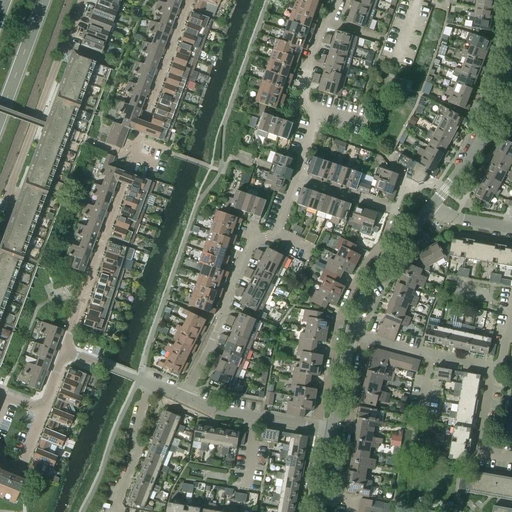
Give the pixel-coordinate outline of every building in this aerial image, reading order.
[(115,13),(119,3),(112,0),(96,0),(95,5),(115,13)] [(180,0),(168,0),(167,5),(178,9),(180,0)] [(213,18),(219,0),(195,0),(192,9),(213,18)] [(319,3),(320,0),(296,0),(296,1),(322,10),(323,5),(319,3)] [(371,8),(373,0),(352,0),(351,2),(371,9),(371,8)] [(411,68),(432,8),(427,7),(428,4),(416,0),(400,0),(387,36),(380,57),(385,59),(384,61),(406,69),(407,66),(411,68)] [(494,6),(495,1),(487,0),(477,0),(476,8),(496,11),(497,7),(494,6)] [(170,29),(178,9),(167,5),(157,1),(153,12),(155,13),(157,14),(157,13),(163,16),(160,25),(170,29)] [(320,14),(322,10),(296,1),(293,11),(314,18),(316,12),(320,14)] [(372,20),(376,10),(371,8),(371,9),(351,2),(350,6),(353,7),(351,12),(372,20)] [(112,23),(115,13),(95,5),(92,11),(90,10),(88,14),(112,23)] [(491,21),(492,15),(495,16),(496,11),(476,8),(475,14),(468,13),(468,17),(491,21)] [(312,24),(314,18),(293,11),(289,21),(315,30),(316,25),(312,24)] [(368,30),(372,20),(351,12),(349,18),(346,17),(345,22),(368,30)] [(207,31),(211,20),(191,13),(187,23),(207,31)] [(108,33),(112,23),(88,14),(87,18),(89,19),(87,25),(108,33)] [(490,26),(491,21),(468,17),(467,21),(473,22),(472,28),(492,32),(493,27),(490,26)] [(170,29),(160,25),(149,21),(146,32),(148,33),(147,34),(149,34),(150,34),(156,36),(152,45),(163,49),(170,29)] [(315,30),(289,21),(285,31),(306,39),(308,33),(313,35),(315,30)] [(204,41),(207,31),(187,23),(183,33),(204,41)] [(104,43),(108,33),(87,25),(85,31),(82,30),(81,35),(104,43)] [(304,45),(306,39),(285,31),(282,41),(282,42),(298,48),(303,50),(303,49),(307,51),(309,46),(304,45)] [(355,48),(358,37),(336,31),(335,37),(326,34),(325,39),(355,48)] [(200,51),(204,41),(183,33),(179,43),(200,51)] [(492,42),(469,33),(468,38),(474,40),(471,46),(490,53),(492,49),(489,48),(492,42)] [(100,54),(104,43),(81,35),(79,39),(82,40),(79,46),(100,54)] [(352,57),(355,48),(325,39),(323,44),(332,46),(330,51),(352,57)] [(296,53),(298,48),(282,42),(282,41),(277,40),(273,50),(299,59),(301,55),(296,53)] [(155,70),(163,49),(152,45),(142,42),(138,52),(140,53),(140,54),(142,55),(142,54),(148,56),(145,66),(155,70)] [(196,61),(200,51),(179,43),(175,54),(196,61)] [(490,53),(471,46),(469,51),(463,49),(462,53),(484,61),(486,56),(489,57),(490,53)] [(299,59),(273,50),(270,60),(291,68),(293,62),(298,64),(299,59)] [(349,67),(352,57),(330,51),(329,57),(320,54),(319,59),(349,67)] [(482,67),(484,61),(462,53),(460,57),(466,59),(464,65),(483,72),(485,68),(482,67)] [(192,71),(196,61),(175,54),(172,64),(192,71)] [(0,252),(0,374),(84,147),(65,140),(69,130),(88,137),(113,71),(78,58),(73,56),(59,94),(58,95),(58,96),(58,97),(56,102),(55,103),(55,104),(55,105),(54,106),(51,114),(51,115),(51,116),(50,116),(50,117),(50,118),(50,119),(48,123),(47,127),(0,252)] [(346,77),(349,67),(319,59),(318,63),(326,66),(325,71),(346,77)] [(289,74),(291,68),(270,60),(266,71),(292,80),(294,75),(289,74)] [(155,70),(145,66),(134,62),(131,72),(133,73),(132,74),(134,75),(135,74),(141,76),(137,86),(148,90),(155,70)] [(189,82),(192,71),(172,64),(168,74),(189,82)] [(481,76),(483,72),(464,65),(462,70),(456,68),(454,72),(476,80),(478,75),(481,76)] [(292,80),(266,71),(263,81),(284,89),(286,83),(290,84),(292,80)] [(343,87),(346,77),(325,71),(323,76),(315,74),(313,78),(343,87)] [(474,86),(476,80),(454,72),(453,76),(459,78),(456,84),(475,91),(477,87),(474,86)] [(185,92),(189,82),(168,74),(164,84),(185,92)] [(340,97),(343,87),(313,78),(312,83),(321,85),(319,91),(340,97)] [(282,94),(284,89),(263,81),(259,91),(285,100),(286,96),(282,94)] [(148,90),(137,86),(127,82),(123,93),(125,93),(125,94),(127,95),(127,94),(133,96),(130,106),(140,110),(148,90)] [(432,85),(430,84),(426,83),(423,93),(428,95),(432,85)] [(181,102),(185,92),(164,84),(160,94),(181,102)] [(474,95),(475,91),(456,84),(454,89),(448,87),(447,91),(469,100),(471,94),(474,95)] [(283,105),(285,100),(259,91),(255,102),(260,104),(267,106),(276,109),(279,103),(283,105)] [(467,105),(469,100),(447,91),(445,94),(451,97),(449,103),(468,111),(470,106),(467,105)] [(177,112),(181,102),(160,94),(157,105),(177,112)] [(140,110),(130,106),(119,102),(116,113),(118,114),(117,115),(119,115),(120,114),(126,117),(122,126),(128,129),(133,131),(137,120),(140,110)] [(174,122),(177,112),(157,105),(153,115),(174,122)] [(466,119),(448,110),(440,105),(440,106),(441,106),(437,116),(458,127),(461,122),(463,124),(466,119)] [(256,115),(263,117),(258,130),(268,134),(275,114),(271,113),(270,116),(264,114),(257,111),(256,115)] [(278,137),(284,120),(278,119),(279,116),(275,114),(268,134),(278,137)] [(170,133),(174,122),(153,115),(149,125),(170,133)] [(458,127),(437,116),(432,125),(438,128),(456,138),(458,134),(456,132),(458,127)] [(288,140),(295,121),(290,119),(289,122),(284,120),(278,137),(288,140)] [(166,143),(170,133),(149,125),(145,123),(137,120),(133,131),(145,135),(166,143)] [(121,149),(128,129),(122,126),(112,123),(104,143),(115,147),(121,149)] [(456,138),(438,128),(435,133),(429,130),(428,134),(449,145),(451,140),(454,142),(456,138)] [(449,145),(428,134),(426,138),(431,141),(428,146),(446,156),(449,152),(446,150),(449,145)] [(511,143),(504,139),(500,146),(497,145),(495,150),(511,158),(511,143)] [(446,156),(428,146),(426,151),(420,148),(418,152),(439,163),(442,158),(444,160),(446,156)] [(511,167),(510,167),(511,162),(511,158),(495,150),(492,155),(495,156),(492,163),(511,173),(511,167)] [(292,177),(296,166),(296,165),(294,164),(297,156),(284,152),(282,156),(276,154),(270,169),(266,183),(272,186),(270,190),(283,194),(286,187),(288,187),(292,177)] [(439,163),(418,152),(416,156),(422,159),(419,164),(437,174),(439,170),(436,168),(439,163)] [(113,191),(116,182),(120,171),(110,167),(114,157),(103,154),(96,174),(98,175),(97,176),(100,177),(100,176),(106,178),(102,188),(113,191)] [(437,174),(419,164),(401,155),(397,163),(409,170),(406,178),(418,184),(424,183),(428,175),(434,178),(437,174)] [(317,180),(324,161),(314,157),(308,174),(313,176),(312,178),(317,180)] [(328,180),(335,160),(333,164),(324,161),(317,180),(321,182),(322,179),(328,180)] [(336,187),(343,167),(337,165),(339,161),(335,160),(328,180),(333,182),(332,185),(336,187)] [(347,187),(355,164),(351,163),(349,169),(343,167),(336,187),(341,188),(342,185),(347,187)] [(511,173),(492,163),(488,170),(485,168),(482,173),(501,183),(505,176),(511,180),(511,173)] [(371,187),(360,183),(363,174),(356,172),(359,166),(355,164),(347,187),(352,189),(351,192),(360,195),(361,192),(368,195),(371,187)] [(393,190),(397,180),(400,181),(404,171),(396,168),(395,169),(390,167),(388,171),(378,167),(378,169),(380,169),(377,177),(375,176),(374,179),(376,180),(373,188),(371,187),(368,195),(377,198),(379,191),(387,193),(385,198),(393,201),(396,191),(393,190)] [(150,194),(154,184),(133,176),(127,174),(120,171),(117,179),(116,182),(123,185),(129,187),(129,186),(150,194)] [(498,190),(501,183),(482,173),(480,178),(483,180),(479,186),(494,194),(498,197),(501,192),(498,190)] [(105,212),(112,193),(113,191),(102,188),(92,184),(88,194),(90,195),(90,196),(92,197),(92,196),(98,198),(95,208),(105,212)] [(146,204),(150,194),(129,186),(129,187),(125,197),(146,204)] [(488,204),(494,194),(479,186),(474,197),(485,203),(482,208),(489,209),(491,206),(488,204)] [(307,208),(314,188),(310,187),(309,190),(303,188),(297,204),(307,208)] [(317,211),(323,195),(317,193),(318,190),(314,188),(307,208),(317,211)] [(240,214),(247,194),(237,191),(234,199),(227,197),(224,205),(231,207),(237,209),(236,212),(240,214)] [(251,214),(257,198),(247,194),(240,214),(245,215),(246,212),(251,214)] [(327,215),(333,195),(329,194),(328,196),(323,195),(317,211),(327,215)] [(334,224),(342,201),(337,199),(338,197),(333,195),(327,215),(332,217),(330,223),(334,224)] [(142,215),(146,204),(125,197),(121,207),(142,215)] [(260,220),(267,201),(257,198),(251,214),(256,216),(255,219),(260,220)] [(346,221),(353,202),(348,200),(347,203),(342,201),(334,224),(338,225),(340,219),(346,221)] [(98,232),(102,222),(105,212),(95,208),(85,204),(81,215),(83,215),(82,216),(85,217),(85,216),(91,218),(87,228),(98,232)] [(138,225),(142,215),(121,207),(118,217),(138,225)] [(362,226),(368,210),(357,207),(353,219),(350,218),(347,225),(353,226),(352,229),(360,232),(362,226)] [(374,226),(378,214),(368,210),(362,226),(372,230),(372,232),(377,234),(379,228),(374,226)] [(241,225),(243,220),(217,211),(214,221),(235,229),(237,223),(241,225)] [(135,235),(138,225),(118,217),(114,227),(135,235)] [(233,235),(235,229),(214,221),(210,232),(236,241),(237,236),(233,235)] [(90,252),(94,242),(95,240),(98,232),(87,228),(77,224),(74,232),(73,235),(75,236),(75,237),(77,237),(77,236),(83,239),(80,248),(90,252)] [(301,235),(304,229),(296,226),(293,231),(301,235)] [(131,245),(135,235),(114,227),(110,238),(131,245)] [(234,245),(236,241),(210,232),(206,242),(227,249),(229,244),(234,245)] [(354,251),(351,249),(353,245),(356,246),(340,238),(335,249),(339,251),(337,256),(356,265),(361,256),(353,252),(354,251)] [(482,262),(485,245),(478,244),(478,242),(474,241),(474,243),(466,242),(466,240),(465,239),(460,239),(460,241),(452,240),(450,253),(449,257),(482,262)] [(130,261),(133,250),(108,242),(105,253),(130,261)] [(225,255),(227,249),(206,242),(203,252),(228,261),(230,257),(225,255)] [(445,254),(438,243),(428,248),(436,263),(444,258),(445,261),(449,261),(449,257),(450,253),(448,252),(445,254)] [(511,267),(511,250),(510,250),(510,247),(506,247),(506,249),(498,248),(498,245),(492,244),(492,247),(485,245),(482,262),(511,267)] [(83,273),(87,262),(90,252),(80,248),(70,245),(66,255),(68,256),(67,257),(69,258),(70,257),(76,259),(72,269),(83,273)] [(288,258),(268,248),(265,254),(257,250),(255,254),(283,268),(288,258)] [(436,263),(428,248),(419,254),(425,265),(421,267),(421,269),(422,270),(429,272),(430,269),(429,267),(436,263)] [(227,266),(228,261),(203,252),(199,263),(204,265),(204,264),(220,270),(220,269),(222,264),(227,266)] [(123,270),(126,260),(130,261),(105,253),(102,263),(123,270)] [(283,268),(255,254),(253,258),(261,262),(259,267),(278,277),(283,268)] [(351,275),(356,265),(337,256),(335,261),(330,259),(325,269),(341,277),(338,276),(340,271),(343,273),(344,271),(351,275)] [(120,280),(123,270),(102,263),(99,274),(120,280)] [(420,275),(422,270),(421,269),(405,263),(403,267),(405,268),(403,274),(425,282),(427,278),(420,275)] [(229,273),(225,271),(220,269),(220,270),(204,264),(204,265),(200,274),(221,282),(223,276),(228,278),(229,273)] [(278,277),(259,267),(256,272),(248,268),(246,272),(274,286),(278,277)] [(468,278),(470,270),(459,268),(457,277),(468,278)] [(341,297),(345,287),(338,283),(339,282),(336,280),(338,276),(341,278),(341,277),(325,269),(320,280),(324,282),(322,287),(341,297)] [(274,286),(246,272),(244,276),(252,280),(250,285),(269,295),(274,286)] [(117,291),(120,280),(99,274),(95,284),(117,291)] [(219,288),(221,282),(200,274),(196,285),(222,294),(224,289),(219,288)] [(425,282),(403,274),(400,280),(399,279),(397,283),(414,290),(416,285),(423,287),(425,282)] [(500,284),(501,275),(491,274),(489,282),(500,284)] [(412,295),(414,290),(397,283),(395,287),(397,288),(395,294),(417,303),(419,298),(412,295)] [(113,301),(117,291),(95,284),(92,294),(113,301)] [(220,298),(222,294),(196,285),(193,295),(214,302),(216,297),(220,298)] [(266,300),(269,295),(250,285),(247,290),(239,286),(237,290),(264,304),(266,300)] [(336,306),(341,297),(322,287),(319,292),(315,290),(309,301),(325,309),(326,308),(323,307),(325,302),(328,304),(328,303),(336,306)] [(259,313),(264,304),(237,290),(235,295),(243,299),(240,304),(259,313)] [(110,311),(113,301),(92,294),(89,305),(110,311)] [(417,303),(395,294),(393,300),(391,299),(389,303),(406,310),(409,305),(415,308),(417,303)] [(212,308),(214,302),(193,295),(189,306),(215,315),(216,310),(212,308)] [(404,316),(406,310),(389,303),(388,307),(389,308),(387,314),(409,323),(411,318),(404,316)] [(107,322),(110,311),(89,305),(86,315),(107,322)] [(206,320),(185,310),(183,314),(189,317),(186,322),(204,331),(206,327),(204,326),(206,320)] [(322,318),(318,318),(319,313),(322,314),(323,313),(305,310),(303,322),(308,323),(307,328),(328,332),(329,321),(321,320),(322,318)] [(261,322),(240,313),(238,319),(230,315),(228,320),(257,332),(261,322)] [(409,323),(387,314),(385,320),(383,319),(381,324),(387,326),(393,328),(399,330),(401,325),(407,328),(409,323)] [(103,333),(107,322),(86,315),(82,326),(103,333)] [(435,344),(439,327),(431,326),(433,319),(429,318),(424,341),(435,344)] [(257,332),(228,320),(226,324),(235,328),(232,333),(253,341),(257,332)] [(54,351),(61,331),(62,330),(41,322),(37,333),(39,334),(39,335),(41,335),(47,337),(43,347),(54,351)] [(204,331),(186,322),(183,328),(178,325),(176,329),(197,339),(200,334),(202,336),(204,331)] [(446,346),(451,322),(448,322),(446,329),(439,327),(435,344),(446,346)] [(456,348),(460,332),(452,330),(454,323),(451,322),(446,346),(456,348)] [(382,337),(387,326),(381,324),(377,335),(382,337)] [(388,339),(393,328),(387,326),(382,337),(388,339)] [(467,351),(472,327),(469,326),(467,333),(460,332),(456,348),(467,351)] [(477,355),(481,337),(473,335),(475,328),(472,327),(467,351),(469,351),(469,353),(477,355)] [(326,343),(328,332),(307,328),(306,334),(301,333),(299,345),(316,348),(316,347),(313,347),(314,342),(317,343),(318,341),(326,343)] [(394,342),(398,333),(399,330),(393,328),(388,339),(394,342)] [(197,339),(176,329),(174,332),(180,335),(177,341),(195,350),(197,345),(195,344),(197,339)] [(481,337),(477,355),(484,356),(485,355),(488,355),(491,344),(493,332),(490,332),(488,338),(481,337)] [(253,341),(232,333),(230,338),(222,334),(220,339),(249,350),(253,341)] [(249,350),(220,339),(218,343),(227,346),(225,352),(246,360),(249,350)] [(195,350),(177,341),(174,346),(169,343),(167,347),(188,358),(191,353),(193,354),(195,350)] [(46,371),(54,351),(43,347),(33,344),(29,353),(31,354),(31,355),(33,356),(33,355),(39,357),(36,367),(46,371)] [(491,344),(488,355),(494,357),(496,345),(491,344)] [(322,366),(323,356),(315,354),(316,353),(312,352),(313,347),(316,348),(299,345),(297,356),(302,357),(301,363),(322,366)] [(186,362),(188,358),(167,347),(165,350),(171,353),(168,359),(186,368),(188,364),(186,362)] [(375,361),(378,350),(372,348),(369,360),(375,361)] [(381,363),(384,351),(378,350),(375,361),(381,363)] [(387,365),(390,353),(384,351),(381,363),(387,365)] [(246,360),(225,352),(223,357),(220,355),(218,360),(242,370),(246,360)] [(393,366),(396,354),(390,353),(387,365),(393,366)] [(399,368),(402,356),(396,354),(393,366),(399,368)] [(405,370),(408,358),(402,356),(399,368),(405,370)] [(411,371),(414,359),(408,358),(405,370),(411,371)] [(184,372),(186,368),(168,359),(165,364),(159,362),(157,366),(179,376),(182,371),(184,372)] [(417,373),(420,361),(414,359),(411,371),(417,373)] [(238,379),(242,370),(218,360),(216,364),(219,365),(217,370),(238,379)] [(387,365),(381,363),(375,361),(369,360),(368,364),(370,365),(368,371),(394,378),(395,373),(386,370),(387,365)] [(39,391),(46,371),(36,367),(26,363),(22,373),(24,374),(24,375),(26,376),(26,375),(32,377),(28,387),(39,391)] [(320,377),(322,366),(301,363),(300,368),(295,367),(293,379),(310,382),(307,381),(308,376),(311,377),(312,375),(320,377)] [(85,387),(89,377),(68,368),(64,379),(85,387)] [(457,376),(458,372),(436,368),(434,379),(450,382),(452,375),(457,376)] [(234,389),(238,379),(217,370),(215,376),(212,374),(210,379),(234,389)] [(393,383),(394,378),(368,371),(367,377),(365,376),(364,381),(382,386),(383,380),(393,383)] [(479,387),(481,376),(458,372),(457,376),(463,377),(462,384),(479,387)] [(85,387),(64,379),(60,389),(81,397),(85,387)] [(291,391),(296,391),(295,397),(315,401),(317,390),(309,388),(310,387),(306,386),(307,382),(310,382),(293,379),(291,391)] [(390,394),(380,391),(382,386),(364,381),(362,385),(364,386),(363,392),(389,399),(390,394)] [(477,397),(479,387),(462,384),(461,391),(454,390),(454,393),(477,397)] [(76,408),(81,397),(60,389),(52,409),(63,413),(66,404),(76,408)] [(272,406),(274,393),(268,392),(265,405),(272,406)] [(389,401),(389,399),(363,392),(361,398),(359,397),(358,402),(376,407),(378,401),(384,403),(385,400),(389,401)] [(476,400),(477,397),(454,393),(453,397),(460,398),(458,405),(477,408),(478,401),(476,400)] [(305,413),(305,410),(314,411),(315,401),(295,397),(294,402),(289,401),(286,415),(304,418),(304,417),(301,417),(302,413),(305,413)] [(475,416),(477,408),(458,405),(457,412),(451,411),(450,415),(473,419),(474,416),(475,416)] [(382,423),(384,412),(359,407),(358,412),(360,412),(359,418),(382,423)] [(68,428),(73,417),(63,413),(52,409),(44,429),(54,433),(58,424),(68,428)] [(178,425),(181,417),(166,411),(161,422),(184,430),(185,427),(178,425)] [(471,429),(473,419),(450,415),(449,418),(456,419),(455,426),(471,429)] [(382,427),(382,423),(359,418),(358,425),(356,424),(355,429),(374,432),(375,426),(382,427)] [(184,430),(161,422),(160,424),(159,424),(156,431),(173,438),(176,431),(183,434),(184,430)] [(204,451),(208,427),(197,425),(194,442),(202,443),(200,450),(204,451)] [(468,450),(469,442),(471,443),(472,437),(470,436),(471,429),(455,426),(449,459),(466,462),(467,454),(469,455),(470,450),(468,450)] [(215,446),(218,429),(208,427),(204,451),(207,452),(208,444),(215,446)] [(60,448),(64,437),(54,433),(44,429),(36,449),(46,453),(50,444),(60,448)] [(225,455),(229,431),(218,429),(215,446),(223,447),(222,454),(225,455)] [(278,443),(279,436),(285,437),(286,433),(263,429),(261,440),(278,443)] [(373,438),(374,432),(355,429),(354,433),(356,433),(355,440),(380,444),(382,444),(382,440),(379,440),(380,439),(373,438)] [(170,445),(173,438),(156,431),(153,438),(154,439),(153,442),(176,451),(177,448),(170,445)] [(238,445),(240,433),(229,431),(225,455),(228,455),(229,448),(237,449),(238,445)] [(306,448),(308,437),(286,433),(285,437),(291,438),(290,445),(306,448)] [(443,446),(445,435),(436,434),(434,445),(443,446)] [(370,453),(371,448),(378,449),(379,444),(380,444),(355,440),(354,446),(352,446),(351,450),(370,453)] [(176,451),(153,442),(149,452),(165,458),(168,451),(175,454),(176,451)] [(304,459),(306,448),(290,445),(288,452),(281,451),(280,454),(304,459)] [(52,468),(56,457),(46,453),(36,449),(27,470),(44,476),(48,466),(52,468)] [(369,459),(370,453),(351,450),(351,454),(353,455),(352,461),(375,465),(376,460),(369,459)] [(162,465),(165,458),(149,452),(145,461),(168,471),(169,468),(162,465)] [(304,470),(306,462),(304,461),(304,459),(280,454),(280,458),(287,459),(286,466),(304,470)] [(168,471),(145,461),(141,472),(157,478),(160,471),(167,474),(168,471)] [(366,475),(367,469),(374,470),(375,465),(352,461),(350,467),(348,467),(348,471),(366,475)] [(303,477),(304,470),(286,466),(284,474),(277,472),(277,476),(301,480),(301,477),(303,477)] [(365,480),(366,475),(348,471),(347,476),(349,476),(348,482),(371,486),(372,481),(365,480)] [(511,498),(511,478),(470,471),(469,476),(461,475),(458,489),(511,498)] [(154,485),(157,478),(141,472),(137,482),(160,491),(161,488),(154,485)] [(0,496),(14,502),(22,483),(23,480),(10,475),(9,478),(0,474),(0,496)] [(299,490),(301,480),(277,476),(276,479),(283,480),(282,488),(299,490)] [(149,498),(152,491),(158,494),(160,491),(137,482),(136,484),(134,484),(131,491),(149,498)] [(369,497),(371,486),(348,482),(347,488),(345,488),(344,493),(369,497)] [(192,494),(194,485),(183,484),(182,492),(192,494)] [(297,501),(299,490),(282,488),(281,495),(273,494),(273,497),(297,501)] [(146,505),(149,498),(131,491),(129,498),(130,499),(129,502),(151,511),(153,508),(146,505)] [(246,503),(247,495),(236,493),(235,502),(246,503)] [(295,511),(297,501),(273,497),(272,500),(280,501),(278,509),(295,511)] [(360,505),(372,507),(373,501),(361,499),(360,505)] [(382,511),(384,503),(373,501),(372,507),(371,511),(382,511)] [(200,511),(201,509),(168,503),(166,511),(200,511)] [(211,511),(212,504),(209,503),(208,510),(201,509),(200,511),(211,511)]
